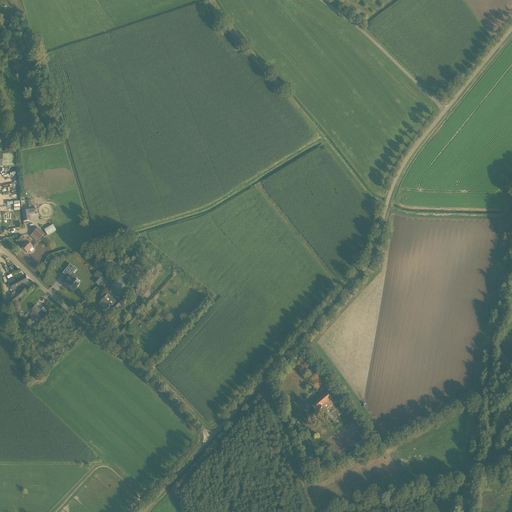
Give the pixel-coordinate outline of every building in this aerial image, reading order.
[(47,236),(49,235),(50,236),(52,235),(51,234),(56,231),(53,225),(44,230),(47,236)] [(32,234),(37,238),(39,241),(44,235),(38,228),(32,234)] [(18,241),(23,246),(21,248),(27,253),(32,247),(28,243),(29,242),(22,236),(18,241)] [(96,269),(106,264),(103,259),(93,264),(96,269)] [(79,284),(74,280),(75,278),(72,275),(76,270),(70,265),(62,273),(68,278),(66,280),(67,281),(65,283),(68,286),(67,287),(73,292),(79,284)] [(97,272),(93,276),(101,283),(105,279),(97,272)] [(27,290),(31,288),(25,276),(17,281),(20,287),(24,285),(27,290)] [(13,291),(20,287),(17,281),(15,281),(14,280),(12,281),(12,279),(7,282),(13,291)] [(117,279),(112,286),(119,291),(124,284),(117,279)] [(14,295),(13,294),(9,296),(12,300),(6,305),(10,310),(27,296),(21,289),(14,295)] [(107,310),(111,305),(112,306),(116,301),(108,295),(107,295),(105,294),(102,297),(104,299),(99,305),(101,307),(102,306),(107,310)] [(113,307),(116,310),(122,304),(118,301),(113,307)] [(40,311),(35,306),(32,310),(33,311),(31,314),(38,320),(40,317),(37,315),(40,311)] [(327,392),(322,396),(312,405),(317,412),(316,413),(319,416),(322,413),(320,411),(322,410),(321,409),(323,407),(325,410),(335,402),(332,399),(333,399),(327,392)] [(316,463),(310,455),(305,459),(312,467),(316,463)]
